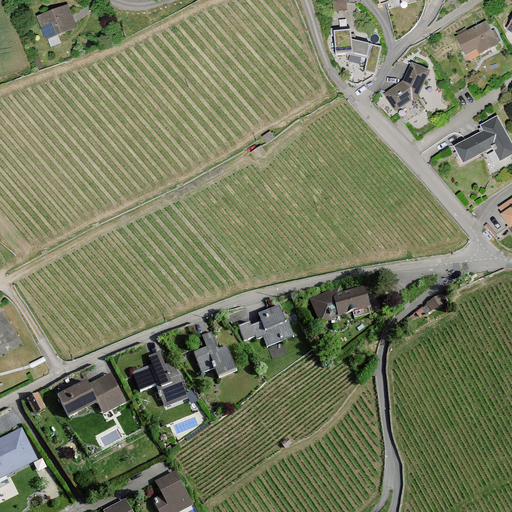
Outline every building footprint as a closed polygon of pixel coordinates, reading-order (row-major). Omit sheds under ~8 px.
[(69,7),(38,17),(46,42),(50,41),(52,48),(62,45),(60,38),(77,32),(69,7)] [(488,22),(455,39),(466,59),(480,53),(482,57),(501,48),(488,22)] [(351,33),(335,34),(337,57),(350,56),(369,61),(367,72),(376,75),(382,50),(352,42),(351,33)] [(405,83),(385,95),(395,112),(413,102),(417,103),(431,75),(413,67),(405,83)] [(484,132),(456,147),(465,163),(494,147),(502,161),(511,155),(511,140),(498,115),(480,125),(484,132)] [(511,205),(500,213),(510,228),(511,226),(511,205)] [(341,290),(311,300),(320,326),(341,319),(343,324),(372,314),(363,288),(343,295),(341,290)] [(441,294),(426,304),(432,312),(447,303),(441,294)] [(249,324),(240,328),(246,343),(263,337),(267,348),(294,337),(282,306),(259,315),(262,323),(251,328),(249,324)] [(207,348),(195,353),(204,375),(216,370),(220,380),(238,373),(228,347),(219,351),(211,333),(202,336),(207,348)] [(153,366),(133,373),(141,393),(158,387),(165,405),(188,397),(175,362),(167,365),(161,351),(149,356),(153,366)] [(86,380),(56,395),(68,419),(97,405),(103,416),(127,404),(111,374),(89,385),(86,380)] [(38,412),(50,406),(42,390),(30,396),(38,412)] [(23,430),(0,440),(0,482),(39,463),(23,430)] [(184,511),(193,508),(175,472),(156,482),(163,496),(153,501),(158,511),(184,511)] [(103,511),(131,511),(126,501),(104,511),(103,511)]
